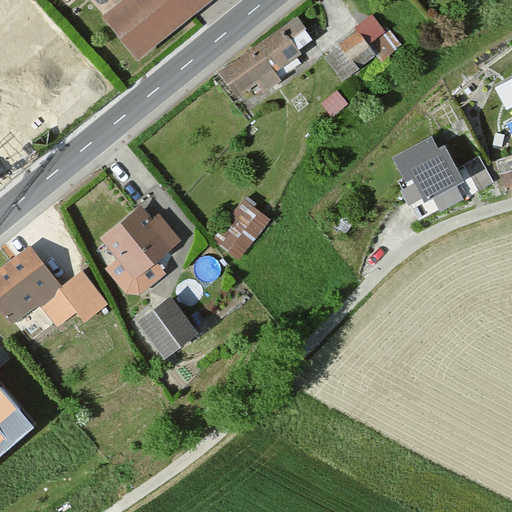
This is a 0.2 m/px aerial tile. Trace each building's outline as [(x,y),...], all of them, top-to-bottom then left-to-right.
[(109,0),(94,13),(143,71),(225,0),(109,0)] [(301,25),(231,68),(250,99),(320,56),(301,25)] [(372,34),(335,58),(353,85),(390,61),(372,34)] [(456,129),(408,155),(437,206),(484,179),(456,129)] [(415,176),(404,183),(419,206),(430,200),(415,176)] [(260,199),(224,239),(252,263),(287,223),(260,199)] [(190,243),(156,202),(105,243),(139,284),(190,243)] [(34,242),(0,266),(0,299),(21,329),(71,293),(34,242)] [(186,298),(153,322),(180,360),(213,337),(186,298)] [(0,373),(0,447),(37,416),(0,373)]
